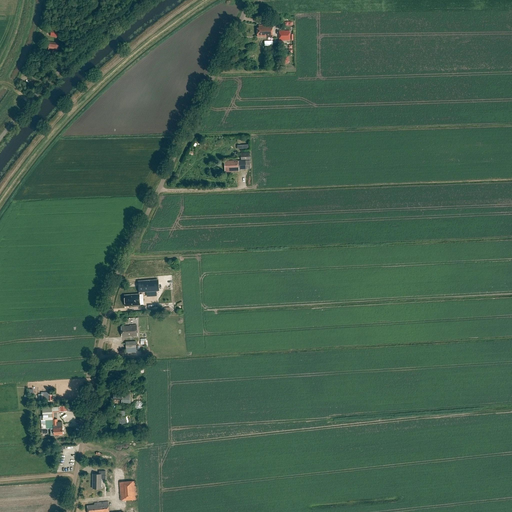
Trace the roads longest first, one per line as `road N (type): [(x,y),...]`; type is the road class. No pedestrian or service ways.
road 1 (unclassified): [(70,511),(116,279),(250,0)]
road 2 (track): [(194,0),(85,87),(0,189)]
road 3 (unclassified): [(0,139),(86,41),(144,0)]
